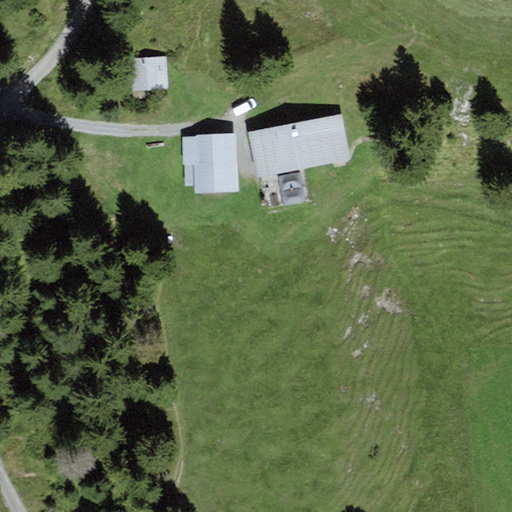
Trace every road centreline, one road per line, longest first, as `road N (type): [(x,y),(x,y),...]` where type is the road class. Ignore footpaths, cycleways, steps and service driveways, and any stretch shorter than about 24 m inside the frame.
road 1 (unknown): [(0,120),(128,132),(213,127)]
road 2 (track): [(0,104),(43,62),(85,0)]
